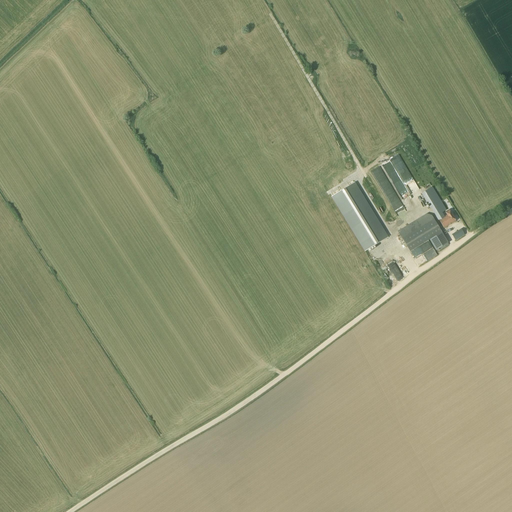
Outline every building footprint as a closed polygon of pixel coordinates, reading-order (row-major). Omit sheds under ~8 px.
[(408,171),(399,154),(391,159),(400,175),(408,171)] [(381,166),(372,171),(397,216),(405,212),(381,166)] [(337,194),(334,196),(366,250),(388,236),(355,183),(337,194)] [(432,208),(439,220),(444,228),(456,221),(449,210),(445,212),(447,215),(444,217),(441,213),(446,210),(432,187),(422,193),(431,209),(432,208)] [(427,214),(398,231),(402,239),(434,220),(431,215),(427,214)] [(434,220),(402,239),(410,251),(430,239),(442,232),(434,220)] [(456,240),(461,237),(464,235),(461,230),(453,235),(456,240)] [(442,232),(430,239),(436,250),(437,250),(440,248),(448,243),(442,232)] [(404,277),(390,252),(383,255),(397,281),(404,277)]
